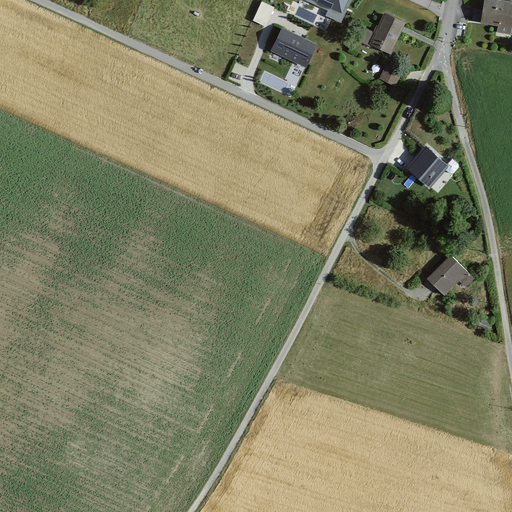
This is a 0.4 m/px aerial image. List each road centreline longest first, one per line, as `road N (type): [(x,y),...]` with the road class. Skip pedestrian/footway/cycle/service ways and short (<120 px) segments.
road 1 (unclassified): [(443,38),(299,328),(185,511)]
road 2 (track): [(383,158),(38,0)]
road 3 (unclassified): [(443,38),(511,359)]
